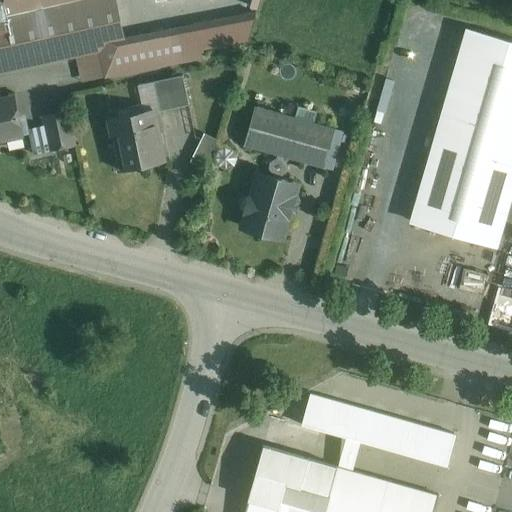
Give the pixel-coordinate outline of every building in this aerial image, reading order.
[(113,0),(0,0),(0,50),(5,71),(77,56),(124,45),(122,37),(113,0)] [(124,45),(77,56),(83,81),(203,57),(202,49),(246,41),(254,12),(122,37),(124,45)] [(511,190),(511,41),(467,29),(411,221),(496,245),(511,190)] [(183,75),(153,81),(159,110),(189,104),(183,75)] [(14,94),(0,97),(0,141),(23,137),(14,94)] [(131,113),(109,118),(113,135),(119,134),(126,167),(120,169),(121,170),(164,161),(153,108),(139,111),(137,106),(130,108),(131,113)] [(334,129),(256,107),(245,145),(323,167),(334,129)] [(68,110),(42,115),(44,125),(50,150),(76,145),(68,110)] [(44,125),(29,129),(34,153),(50,150),(44,125)] [(204,134),(191,161),(202,167),(216,139),(204,134)] [(293,184),(262,175),(257,177),(252,197),(249,196),(245,197),(242,201),(240,205),(241,210),(245,213),(247,214),(244,224),(246,228),(278,237),(282,235),(286,221),(291,216),(292,213),(291,209),(292,205),(295,202),(296,198),(295,195),(294,194),(296,188),(293,184)] [(304,457),(263,445),(244,511),(391,511),(301,487),(307,466),(302,464),(304,457)]
